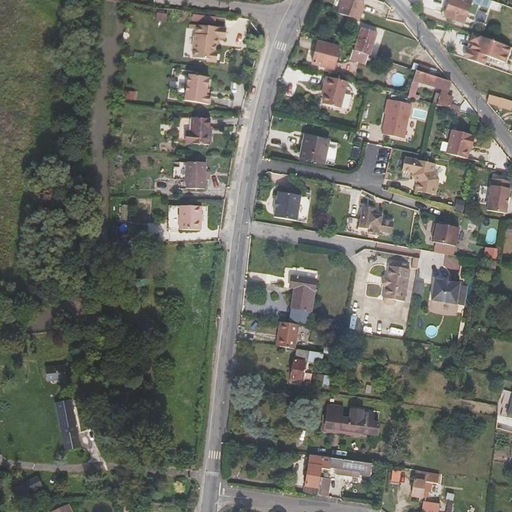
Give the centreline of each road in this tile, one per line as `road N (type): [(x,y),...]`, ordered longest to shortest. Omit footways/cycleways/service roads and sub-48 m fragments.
road 1 (residential): [(251,164),(210,493)]
road 2 (unknown): [(242,226),(444,256)]
road 3 (residential): [(511,145),(393,0)]
road 4 (residential): [(289,18),(251,164)]
road 5 (residential): [(162,0),(289,18)]
road 6 (residential): [(251,164),(374,187)]
